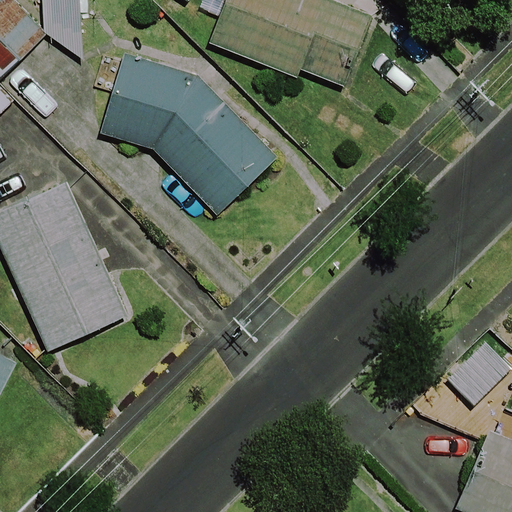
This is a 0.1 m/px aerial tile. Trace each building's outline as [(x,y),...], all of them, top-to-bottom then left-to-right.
[(0,80),(44,37),(6,0),(0,0),(0,114),(11,104),(0,92),(0,80)] [(212,0),(203,23),(218,29),(210,48),(293,81),(296,73),(340,91),(369,18),(325,0),(212,0)] [(201,82),(124,54),(96,133),(144,148),(215,219),(275,158),(201,82)] [(124,317),(63,186),(0,214),(0,251),(47,352),(124,317)] [(0,394),(14,367),(0,359),(0,394)] [(511,511),(511,445),(489,436),(456,510),(460,511),(511,511)]
